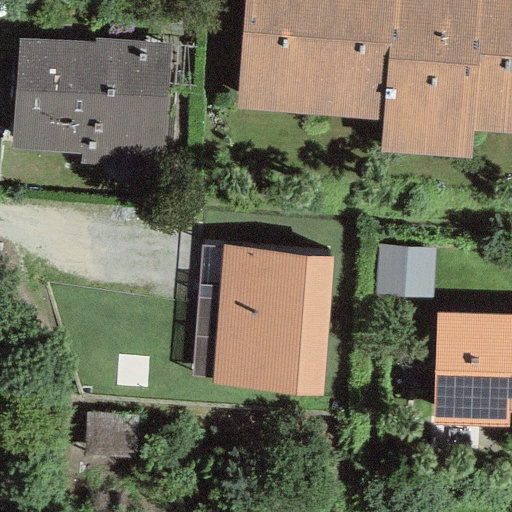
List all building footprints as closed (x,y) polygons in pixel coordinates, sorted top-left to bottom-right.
[(511,133),(511,0),(243,0),(236,108),(383,121),(379,152),(468,159),(471,131),(511,133)] [(161,160),(168,44),(94,39),(93,42),(15,37),(8,151),(79,155),(78,167),(160,172),(161,160)] [(383,232),(383,279),(436,279),(436,233),(383,232)] [(191,378),(212,380),(223,245),(201,248),(191,378)] [(212,380),(211,385),(321,397),(331,258),(223,245),(212,380)] [(511,315),(436,314),(432,425),(507,428),(508,414),(511,413),(511,315)] [(137,415),(86,412),(83,456),(135,459),(137,415)]
